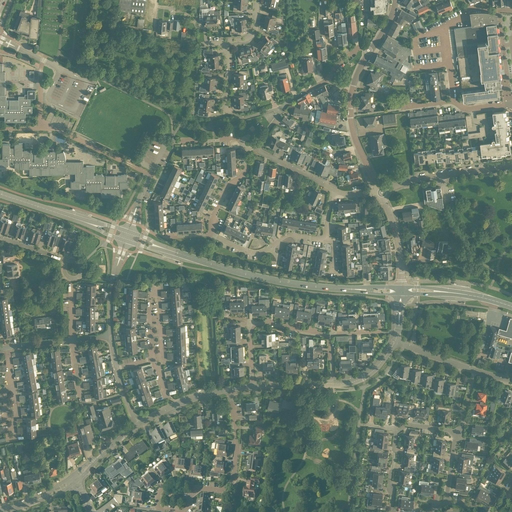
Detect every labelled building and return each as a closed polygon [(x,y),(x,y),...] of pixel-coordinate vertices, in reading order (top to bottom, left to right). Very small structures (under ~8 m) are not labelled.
[(118,0),(118,11),(144,13),(145,0),(118,0)] [(273,7),(275,1),(271,0),(263,0),(263,2),(264,3),(264,4),(269,6),(268,9),(276,11),(277,8),(273,7)] [(370,0),(371,4),(370,5),(370,6),(370,7),(371,8),(373,8),(374,13),(379,13),(384,13),(384,10),(386,10),(385,5),(388,5),(388,3),(388,1),(388,0),(370,0)] [(421,5),(422,5),(418,0),(416,1),(415,1),(413,0),(403,0),(401,3),(409,8),(413,3),(417,10),(422,7),(421,5)] [(445,0),(436,4),(439,13),(453,8),(449,0),(445,0)] [(247,4),(247,3),(237,2),(237,5),(233,5),(233,11),(242,12),(242,9),(247,9),(247,7),(248,7),(248,5),(247,4)] [(211,25),(212,25),(211,10),(209,10),(207,12),(202,12),(203,21),(206,20),(206,26),(207,25),(208,26),(210,26),(211,25)] [(214,10),(211,10),(212,25),(213,25),(214,26),(216,26),(216,25),(218,25),(217,20),(220,19),(220,11),(214,11),(214,10)] [(23,31),(29,34),(29,37),(38,38),(40,18),(31,17),(31,18),(28,18),(29,14),(21,11),(14,30),(22,33),(23,31)] [(397,22),(402,24),(404,19),(411,22),(414,17),(401,11),(401,12),(400,11),(398,15),(399,15),(398,17),(399,17),(397,22)] [(470,13),(471,26),(494,23),(496,15),(495,14),(493,14),(491,13),(490,13),(488,13),(486,12),(484,12),(483,12),(482,12),(479,12),(476,12),(472,13),(470,13)] [(347,21),(347,25),(348,37),(356,37),(356,36),(354,15),(352,15),(351,13),(347,13),(347,15),(347,21)] [(371,27),(372,25),(376,26),(376,19),(368,18),(369,14),(359,13),(360,18),(364,19),(364,24),(367,24),(366,27),(369,27),(371,27)] [(265,21),(275,24),(275,21),(281,22),(283,17),(273,14),(272,17),(266,16),(266,17),(265,17),(264,19),(265,20),(265,21)] [(235,25),(245,24),(245,23),(246,23),(246,21),(245,20),(245,18),(240,19),(239,16),(231,16),(231,22),(235,22),(235,25)] [(127,31),(142,34),(144,19),(139,19),(138,27),(128,25),(127,31)] [(394,20),(391,27),(398,30),(402,24),(397,22),(394,20)] [(420,20),(418,21),(416,22),(416,21),(412,23),(414,30),(418,29),(418,30),(423,27),(420,20)] [(165,33),(166,28),(167,28),(167,29),(172,29),(172,22),(168,22),(168,23),(166,23),(166,22),(158,21),(157,32),(165,33)] [(278,24),(275,24),(265,21),(265,22),(264,23),(263,25),(264,26),(264,27),(269,28),(268,32),(278,34),(279,31),(276,30),(278,24)] [(496,23),(494,23),(471,26),(454,28),(456,47),(458,55),(458,57),(458,60),(462,89),(490,86),(490,88),(499,87),(501,86),(500,77),(501,77),(500,74),(503,73),(502,68),(499,43),(498,43),(498,42),(499,42),(496,23)] [(245,25),(245,24),(235,25),(235,28),(231,28),(232,31),(230,31),(230,34),(239,34),(239,31),(245,30),(245,29),(246,28),(246,26),(245,25)] [(395,36),(398,30),(391,27),(388,33),(395,36)] [(185,32),(172,31),(171,39),(177,39),(181,39),(181,38),(185,38),(185,32)] [(380,49),(394,57),(393,58),(402,63),(407,65),(409,62),(405,60),(408,55),(412,54),(411,46),(406,45),(401,42),(387,35),(385,40),(380,49)] [(265,44),(271,49),(274,46),(276,46),(278,42),(277,41),(278,40),(276,38),(275,39),(272,37),(270,40),(265,36),(265,37),(263,37),(262,39),(262,40),(262,41),(265,44)] [(321,41),(322,59),(327,58),(326,43),(325,43),(325,41),(324,37),(319,38),(319,41),(319,42),(321,41)] [(267,53),(271,49),(265,44),(262,41),(261,42),(260,42),(258,43),(259,44),(258,45),(262,49),(260,51),(266,57),(268,54),(267,53)] [(248,62),(247,58),(248,58),(250,58),(251,60),(255,60),(257,60),(257,59),(258,59),(258,58),(257,55),(257,56),(256,56),(255,53),(252,54),(251,47),(249,47),(248,47),(246,47),(246,48),(245,49),(248,62)] [(208,62),(218,61),(218,60),(219,59),(219,57),(218,56),(218,55),(213,55),(212,48),(203,49),(204,52),(203,52),(203,54),(204,55),(204,56),(206,58),(208,58),(208,62)] [(248,62),(245,49),(244,49),(243,48),(241,49),(240,50),(239,50),(241,56),(238,57),(239,64),(248,62)] [(374,62),(391,71),(389,74),(401,80),(408,67),(398,61),(396,60),(387,55),(385,57),(378,54),(374,62)] [(306,74),(306,72),(313,71),(312,58),(302,59),(303,70),(301,70),(302,74),(306,74)] [(287,60),(271,64),(273,71),(289,67),(287,60)] [(218,62),(218,61),(208,62),(206,62),(206,64),(205,64),(205,67),(204,67),(203,66),(201,69),(203,71),(205,71),(214,70),(213,67),(219,67),(219,65),(220,65),(219,63),(218,62)] [(3,63),(0,63),(0,116),(4,116),(4,122),(11,122),(25,122),(25,113),(32,113),(32,106),(31,106),(31,98),(35,98),(35,90),(27,90),(27,94),(24,94),(24,96),(18,96),(18,100),(9,100),(6,100),(6,95),(5,95),(5,72),(3,72),(3,63)] [(233,80),(244,80),(243,74),(247,74),(247,71),(239,71),(239,74),(233,74),(233,75),(232,76),(232,78),(233,78),(233,80)] [(368,77),(378,81),(380,82),(380,81),(381,80),(382,79),(382,78),(382,77),(383,73),(377,71),(376,74),(371,72),(370,74),(369,74),(368,77)] [(206,82),(216,83),(216,82),(218,82),(218,80),(217,79),(217,78),(212,77),(212,74),(204,73),(203,78),(207,79),(206,82)] [(278,76),(282,91),(289,89),(286,74),(278,76)] [(375,86),(378,81),(368,77),(367,80),(367,81),(366,83),(371,85),(370,88),(377,90),(378,87),(375,86)] [(244,80),(233,80),(233,81),(232,82),(233,84),(234,84),(234,86),(239,86),(239,89),(248,89),(248,85),(247,85),(246,80),(244,80)] [(216,85),(216,83),(206,82),(206,88),(202,88),(202,91),(210,92),(210,89),(216,89),(216,88),(217,88),(217,86),(216,85)] [(261,95),(262,99),(270,97),(269,93),(273,92),(271,85),(267,86),(267,87),(261,89),(262,95),(261,95)] [(328,92),(324,85),(319,88),(323,95),(324,98),(329,95),(328,93),(328,92)] [(500,97),(499,87),(490,88),(462,92),(464,102),(500,97)] [(323,95),(319,88),(314,90),(316,94),(314,95),(316,99),(323,95)] [(234,101),(244,101),(244,98),(247,98),(247,92),(240,92),(240,95),(233,96),(233,97),(233,98),(233,100),(234,100),(234,101)] [(201,103),(203,103),(213,105),(213,103),(215,103),(215,101),(214,100),(214,99),(209,98),(209,95),(203,94),(199,93),(199,97),(201,103)] [(302,96),(306,103),(312,100),(309,93),(302,96)] [(360,102),(370,102),(370,96),(373,96),(373,93),(365,93),(365,96),(361,96),(361,99),(360,99),(360,102)] [(309,109),(306,103),(302,96),(297,99),(297,100),(296,100),(297,103),(298,102),(299,103),(299,104),(297,104),(296,107),(309,109)] [(244,107),(244,101),(234,101),(234,103),(233,104),(233,106),(234,106),(234,107),(241,107),(241,110),(248,110),(248,107),(244,107)] [(371,108),(370,102),(360,102),(360,105),(361,105),(361,108),(365,108),(365,111),(373,111),(373,108),(371,108)] [(213,106),(213,105),(203,103),(203,107),(201,107),(199,109),(198,115),(208,116),(208,110),(212,110),(213,109),(214,109),(214,107),(213,106)] [(326,112),(336,114),(338,105),(328,103),(326,112)] [(307,118),(309,110),(295,107),(293,115),(303,117),(302,121),(308,122),(309,118),(307,118)] [(336,114),(326,112),(317,110),(315,121),(319,122),(318,124),(334,127),(336,114)] [(495,112),(497,122),(498,122),(499,126),(499,131),(498,131),(499,144),(500,146),(491,147),(490,145),(480,146),(481,153),(482,158),(483,158),(482,157),(486,156),(486,158),(491,157),(491,159),(492,159),(492,157),(496,156),(496,158),(502,157),(502,156),(506,155),(506,154),(510,153),(510,155),(511,155),(510,145),(511,145),(511,144),(510,144),(509,140),(511,140),(511,139),(509,139),(509,135),(510,135),(510,130),(511,130),(511,129),(510,130),(509,126),(511,125),(510,120),(508,120),(508,115),(506,115),(506,112),(507,111),(507,110),(495,112)] [(395,113),(383,115),(382,115),(384,125),(396,124),(395,113)] [(284,116),(281,121),(288,126),(290,127),(295,120),(290,118),(289,120),(284,116)] [(376,125),(377,125),(375,116),(363,118),(364,127),(365,127),(376,126),(376,125)] [(480,127),(480,132),(468,133),(469,138),(479,137),(479,135),(485,134),(484,126),(480,127)] [(339,136),(339,134),(337,134),(337,133),(331,134),(331,138),(333,138),(334,144),(341,143),(341,144),(344,144),(344,143),(345,143),(344,136),(339,136)] [(384,153),(383,145),(385,144),(384,134),(371,136),(372,146),(373,146),(374,155),(384,153)] [(276,146),(286,150),(289,144),(285,142),(286,140),(280,137),(279,139),(273,137),(269,146),(275,149),(276,146)] [(29,175),(50,175),(50,166),(57,166),(57,159),(56,159),(56,153),(55,153),(55,151),(52,151),(52,153),(31,153),(31,151),(22,150),(22,143),(15,143),(15,149),(10,149),(10,144),(2,144),(2,153),(3,153),(3,159),(0,158),(0,166),(8,166),(8,165),(15,165),(15,169),(29,169),(29,175)] [(299,146),(297,150),(290,147),(287,153),(292,155),(291,158),(297,160),(301,152),(302,148),(299,146)] [(472,149),(472,154),(473,160),(479,159),(478,153),(481,153),(480,146),(475,147),(476,149),(472,149)] [(472,154),(472,149),(471,147),(467,148),(467,150),(463,151),(463,155),(464,161),(470,160),(470,154),(472,154)] [(445,153),(444,148),(440,149),(440,151),(436,152),(436,156),(437,162),(443,161),(442,155),(445,155),(445,153)] [(463,151),(463,148),(458,149),(458,151),(454,152),(454,156),(455,162),(461,161),(460,156),(463,155),(463,151)] [(436,156),(436,152),(435,149),(430,150),(426,151),(427,157),(428,163),(434,162),(433,156),(436,156)] [(454,152),(454,149),(449,150),(449,152),(445,153),(445,155),(446,163),(452,162),(451,157),(454,156),(454,152)] [(50,166),(50,175),(64,175),(64,174),(75,174),(83,174),(83,166),(83,161),(65,161),(65,160),(65,159),(65,157),(65,156),(65,155),(64,154),(64,153),(64,152),(63,151),(57,153),(56,153),(56,159),(57,159),(57,166),(50,166)] [(427,157),(426,151),(422,151),(422,153),(418,154),(418,152),(413,153),(414,161),(414,162),(415,162),(416,163),(417,163),(417,162),(418,162),(419,162),(419,164),(425,163),(425,158),(427,157)] [(301,152),(297,160),(303,163),(304,160),(309,163),(312,156),(301,152)] [(352,158),(350,152),(342,154),(336,156),(337,161),(341,163),(345,164),(344,160),(352,158)] [(315,170),(321,173),(324,164),(313,159),(311,165),(316,167),(315,170)] [(326,160),(324,164),(321,173),(327,175),(328,173),(333,175),(336,169),(328,166),(330,162),(328,160),(326,160)] [(256,161),(254,173),(261,175),(264,162),(256,161)] [(171,171),(179,175),(180,175),(183,170),(174,165),(171,171)] [(86,166),(83,166),(83,174),(75,174),(75,181),(70,181),(70,189),(80,189),(80,192),(78,192),(78,200),(85,200),(85,192),(82,192),(82,187),(86,187),(86,191),(100,191),(100,197),(122,197),(121,189),(128,189),(128,182),(127,182),(127,174),(124,174),(124,175),(102,175),(102,174),(96,174),(96,175),(94,175),(94,166),(86,166)] [(269,182),(270,178),(274,179),(276,168),(269,167),(269,172),(268,171),(266,182),(269,182)] [(348,171),(351,181),(358,179),(357,172),(353,173),(352,170),(348,171)] [(171,171),(169,177),(176,180),(179,175),(171,171)] [(208,179),(215,183),(218,177),(211,173),(208,179)] [(282,188),(289,189),(294,189),(295,181),(291,181),(291,175),(286,174),(285,185),(283,185),(282,188)] [(169,177),(166,183),(173,186),(176,180),(169,177)] [(208,179),(205,185),(213,188),(215,183),(208,179)] [(166,183),(163,188),(170,192),(173,186),(166,183)] [(235,191),(242,194),(244,189),(243,189),(245,186),(241,184),(240,187),(237,186),(235,191)] [(205,185),(203,190),(210,194),(213,188),(205,185)] [(426,190),(423,190),(425,203),(438,208),(442,210),(443,207),(441,188),(440,187),(434,188),(434,189),(432,189),(432,188),(426,189),(426,190)] [(168,198),(170,192),(163,188),(160,194),(168,198)] [(203,190),(200,196),(207,200),(210,194),(203,190)] [(308,198),(310,199),(309,201),(316,204),(321,193),(321,192),(320,191),(319,191),(318,191),(314,190),(313,192),(311,191),(308,198)] [(235,191),(232,196),(239,200),(242,194),(235,191)] [(195,201),(197,202),(204,205),(207,200),(200,196),(198,199),(196,198),(195,201)] [(232,196),(230,201),(237,205),(239,200),(232,196)] [(235,210),(237,205),(230,201),(227,207),(230,208),(229,211),(237,215),(236,210),(235,210)] [(202,211),(204,205),(197,202),(194,208),(202,211)] [(411,211),(402,212),(403,218),(404,218),(405,221),(412,220),(411,217),(412,217),(412,215),(413,215),(413,216),(419,215),(418,207),(410,208),(411,211)] [(281,225),(287,226),(288,219),(283,218),(283,216),(280,215),(279,217),(278,225),(281,225)] [(266,235),(272,236),(272,231),(275,232),(278,217),(275,217),(273,223),(268,222),(268,223),(266,235)] [(11,220),(6,219),(2,231),(8,233),(11,221),(11,220)] [(223,232),(229,234),(232,227),(228,226),(229,225),(228,224),(227,224),(228,222),(225,220),(221,230),(224,231),(223,232)] [(251,232),(260,234),(262,222),(262,221),(257,220),(256,224),(252,224),(251,232)] [(13,235),(18,236),(21,227),(22,223),(18,222),(17,223),(13,235)] [(234,224),(232,227),(229,234),(234,237),(237,230),(234,228),(235,228),(237,225),(234,224)] [(359,230),(361,235),(368,233),(385,229),(384,224),(367,228),(365,224),(359,225),(360,230),(359,230)] [(26,228),(21,227),(18,236),(23,238),(26,228)] [(28,240),(33,241),(37,229),(34,228),(33,228),(32,228),(31,229),(28,240)] [(40,230),(37,229),(33,241),(38,243),(41,233),(42,232),(42,231),(41,230),(40,230)] [(385,229),(368,233),(369,237),(368,237),(368,240),(374,239),(374,236),(376,236),(376,237),(386,235),(385,229)] [(242,232),(237,230),(234,237),(239,239),(242,232)] [(243,230),(242,232),(239,239),(244,242),(247,235),(245,233),(246,231),(243,230)] [(44,243),(49,244),(53,233),(48,231),(44,243)] [(343,239),(343,242),(348,241),(348,238),(346,238),(346,235),(347,235),(348,236),(350,235),(350,232),(346,233),(338,233),(338,239),(343,239)] [(58,234),(53,233),(49,244),(54,246),(58,234)] [(69,237),(68,240),(65,249),(70,251),(73,240),(73,239),(69,237)] [(421,243),(422,238),(422,237),(419,237),(419,241),(417,241),(417,243),(415,243),(415,237),(410,237),(410,239),(406,239),(407,245),(421,243)] [(59,248),(65,249),(68,240),(62,238),(59,248)] [(433,249),(435,241),(434,241),(422,238),(421,243),(407,245),(408,251),(412,251),(412,252),(412,253),(413,254),(416,254),(416,253),(416,251),(416,245),(418,245),(418,247),(421,246),(433,249)] [(342,251),(350,250),(353,250),(353,248),(350,248),(349,241),(348,241),(343,242),(343,245),(342,245),(342,251)] [(448,241),(434,241),(435,241),(433,249),(438,250),(437,252),(441,252),(446,254),(447,248),(450,249),(451,243),(448,243),(448,241)] [(287,250),(299,252),(303,253),(306,253),(307,245),(304,244),(303,250),(297,249),(298,246),(295,246),(295,245),(294,244),(292,244),(291,244),(291,245),(288,244),(287,250)] [(428,248),(426,257),(434,259),(435,250),(428,248)] [(5,266),(7,277),(18,276),(16,264),(5,266)] [(351,267),(343,268),(343,274),(346,274),(346,277),(354,277),(353,271),(351,271),(351,267)] [(243,298),(236,298),(237,310),(244,310),(244,304),(247,304),(247,294),(243,295),(243,298)] [(0,304),(8,304),(7,298),(9,298),(9,295),(0,295),(0,296),(0,298),(0,304)] [(230,311),(237,310),(236,298),(230,298),(230,296),(226,296),(226,304),(230,304),(230,311)] [(252,314),(259,314),(259,301),(252,301),(252,299),(252,297),(248,297),(248,300),(249,308),(252,307),(252,314)] [(259,301),(259,314),(266,314),(266,307),(269,307),(269,299),(265,299),(265,301),(259,301)] [(274,315),(281,316),(283,304),(276,303),(276,301),(273,300),(272,308),(275,308),(274,315)] [(289,305),(283,304),(281,316),(288,317),(289,311),(292,311),(293,303),(290,303),(289,305)] [(94,304),(86,304),(86,305),(85,305),(85,309),(76,309),(76,312),(94,312),(94,305),(94,304)] [(296,319),(302,320),(305,307),(298,306),(298,304),(295,304),(294,312),(297,312),(296,319)] [(317,323),(324,324),(326,311),(320,310),(320,306),(317,305),(315,316),(318,316),(317,323)] [(311,308),(305,307),(302,320),(309,321),(310,315),(314,315),(315,307),(311,307),(311,308)] [(333,312),(326,311),(324,324),(331,325),(332,319),(335,319),(337,311),(333,310),(333,312)] [(370,313),(371,326),(377,325),(377,319),(380,319),(380,311),(377,311),(377,313),(370,313)] [(342,327),(349,326),(348,314),(341,314),(341,312),(338,312),(338,320),(341,320),(342,327)] [(355,314),(348,314),(349,326),(355,326),(355,320),(358,319),(358,312),(355,312),(355,314)] [(364,326),(371,326),(370,313),(363,314),(363,312),(360,312),(360,319),(363,319),(364,326)] [(176,324),(182,324),(181,316),(173,317),(169,317),(163,318),(163,321),(169,321),(169,320),(170,321),(173,321),(173,323),(176,323),(176,324)] [(51,333),(55,332),(54,323),(51,323),(50,317),(35,319),(36,327),(50,326),(51,333)] [(500,328),(499,334),(511,337),(511,319),(508,330),(500,328)] [(228,333),(240,333),(240,326),(233,326),(233,323),(223,323),(223,327),(227,327),(228,333)] [(182,324),(176,324),(176,325),(175,325),(176,329),(172,329),(166,329),(166,332),(172,332),(176,332),(185,331),(185,325),(182,325),(182,324)] [(487,334),(485,343),(492,345),(489,355),(495,357),(499,358),(502,348),(496,347),(497,342),(495,341),(497,333),(498,329),(490,326),(487,334)] [(0,329),(0,332),(3,332),(3,335),(6,334),(6,337),(14,337),(13,334),(12,334),(11,328),(0,329)] [(226,343),(228,343),(234,343),(234,340),(240,340),(240,333),(228,333),(228,340),(226,340),(226,343)] [(261,345),(271,344),(271,348),(279,348),(279,342),(279,341),(271,341),(271,334),(259,334),(259,338),(261,338),(261,345)] [(362,352),(359,352),(359,359),(366,359),(366,352),(374,352),(373,339),(369,339),(369,341),(362,341),(362,352)] [(236,343),(234,343),(228,343),(228,347),(230,347),(230,354),(243,353),(243,346),(236,346),(236,343)] [(312,349),(311,352),(313,352),(313,367),(319,367),(319,364),(322,364),(322,358),(318,358),(318,351),(322,351),(322,347),(317,347),(316,347),(313,347),(313,349),(312,349)] [(60,355),(60,352),(62,352),(70,351),(70,348),(60,349),(51,350),(51,356),(60,355)] [(19,361),(23,360),(32,359),(34,358),(33,352),(31,352),(22,354),(22,357),(19,357),(13,359),(13,362),(19,361)] [(347,359),(339,359),(340,372),(344,372),(344,370),(351,370),(351,359),(354,359),(354,352),(349,352),(346,352),(347,359)] [(230,354),(231,359),(227,359),(228,360),(225,360),(225,359),(221,359),(222,363),(225,363),(225,364),(237,363),(237,360),(243,360),(243,353),(230,354)] [(282,362),(286,362),(286,372),(293,371),(293,373),(297,373),(297,361),(289,361),(289,354),(282,355),(282,362)] [(259,363),(262,363),(263,373),(270,372),(270,374),(274,374),(274,362),(267,363),(266,355),(259,356),(259,363)] [(225,364),(229,364),(229,368),(231,368),(231,377),(237,377),(237,374),(244,373),(243,366),(237,366),(237,363),(225,364)] [(174,372),(183,370),(182,364),(173,366),(174,372)] [(411,380),(411,375),(412,373),(409,373),(410,366),(401,365),(401,368),(398,368),(392,375),(398,380),(400,377),(400,376),(407,377),(406,380),(411,381),(411,380)] [(104,368),(92,370),(93,376),(105,374),(104,368)] [(134,376),(143,373),(141,368),(132,371),(134,376)] [(411,375),(411,380),(419,381),(419,385),(422,385),(422,384),(423,378),(420,378),(420,376),(421,370),(412,369),(412,372),(412,373),(411,375)] [(185,370),(183,370),(174,372),(176,378),(187,375),(185,370)] [(133,383),(136,382),(145,379),(143,373),(134,376),(131,378),(133,383)] [(423,377),(423,378),(422,384),(431,385),(431,389),(434,389),(435,382),(432,382),(432,381),(433,375),(424,374),(423,377)] [(177,384),(186,382),(188,381),(187,375),(176,378),(177,384)] [(136,382),(138,388),(147,385),(151,383),(157,381),(156,378),(146,382),(145,379),(136,382)] [(435,378),(435,382),(434,389),(442,390),(442,393),(445,394),(445,393),(446,387),(443,387),(444,380),(435,378)] [(186,382),(177,384),(174,384),(168,386),(168,389),(174,387),(174,388),(178,387),(179,390),(187,388),(186,382)] [(447,383),(446,387),(445,393),(454,395),(453,398),(457,399),(458,392),(455,391),(456,384),(447,383)] [(138,388),(140,394),(149,390),(147,385),(138,388)] [(140,394),(142,399),(151,396),(149,390),(140,394)] [(509,407),(511,400),(511,399),(509,399),(511,393),(505,390),(501,400),(505,401),(504,405),(509,407)] [(482,404),(483,401),(485,401),(486,394),(478,392),(477,400),(481,401),(480,404),(476,403),(475,410),(473,409),(472,416),(478,416),(478,414),(485,415),(486,405),(482,404)] [(153,402),(151,396),(142,399),(144,405),(153,402)] [(374,416),(381,417),(382,407),(378,407),(379,399),(373,398),(372,409),(375,409),(374,416)] [(266,400),(264,405),(268,406),(267,410),(278,413),(279,409),(280,409),(282,403),(269,400),(269,401),(266,400)] [(282,403),(280,409),(287,411),(288,408),(294,409),(295,403),(292,402),(283,400),(282,403)] [(395,416),(401,416),(402,406),(403,403),(399,403),(394,402),(393,409),(396,410),(395,416)] [(252,412),(252,409),(258,408),(257,404),(255,404),(254,403),(246,403),(247,412),(252,412)] [(385,407),(382,407),(381,417),(386,417),(387,410),(390,411),(391,404),(386,403),(385,407)] [(403,403),(402,406),(401,416),(407,417),(408,411),(411,412),(412,405),(403,403)] [(87,406),(89,414),(95,413),(93,405),(87,406)] [(416,405),(412,405),(411,412),(414,412),(413,418),(419,419),(420,409),(417,409),(416,405)] [(108,406),(100,409),(95,410),(101,429),(114,426),(108,406)] [(440,416),(450,417),(450,411),(444,410),(445,407),(444,407),(438,406),(437,409),(440,410),(440,416)] [(206,415),(206,416),(211,415),(212,420),(217,419),(218,417),(221,417),(221,419),(224,419),(223,412),(222,412),(222,407),(214,408),(214,409),(206,410),(206,412),(206,415)] [(426,410),(420,409),(419,419),(425,420),(425,414),(428,414),(429,407),(426,407),(426,410)] [(200,415),(193,415),(193,426),(201,426),(201,424),(204,424),(203,416),(200,416),(200,415)] [(85,419),(87,424),(78,427),(83,444),(94,441),(89,425),(92,424),(90,418),(89,418),(88,417),(86,418),(86,419),(85,419)] [(472,426),(471,433),(475,434),(475,435),(482,437),(483,431),(486,432),(487,425),(475,423),(475,425),(475,427),(472,426)] [(164,440),(165,444),(169,442),(168,438),(176,435),(171,425),(163,429),(165,433),(161,435),(164,440)] [(249,435),(248,444),(259,446),(260,436),(260,435),(260,432),(262,432),(263,427),(256,426),(255,431),(253,431),(252,435),(249,435)] [(201,428),(196,428),(190,429),(191,431),(187,432),(187,436),(191,436),(191,439),(202,438),(201,428)] [(378,439),(387,440),(388,434),(382,433),(383,430),(375,429),(374,432),(375,433),(375,435),(378,435),(378,439)] [(156,444),(164,440),(161,435),(159,431),(151,435),(153,439),(150,441),(151,444),(156,453),(160,451),(156,444)] [(403,441),(413,442),(414,439),(415,439),(416,438),(416,437),(417,437),(418,434),(411,433),(410,436),(404,435),(403,441)] [(436,445),(446,447),(446,443),(445,443),(445,441),(442,440),(442,437),(435,436),(435,439),(437,440),(436,445)] [(370,446),(370,448),(374,449),(380,449),(380,446),(387,447),(387,440),(378,439),(377,443),(374,442),(374,445),(373,444),(373,447),(370,446)] [(472,441),(472,442),(467,442),(466,449),(476,451),(477,446),(482,446),(483,441),(476,440),(474,442),(472,441)] [(411,448),(410,451),(417,452),(418,449),(413,448),(413,442),(403,441),(403,447),(411,448)] [(127,463),(131,460),(134,457),(133,456),(136,453),(138,456),(147,449),(142,442),(137,446),(136,445),(129,450),(130,452),(123,457),(127,463)] [(214,450),(217,451),(227,452),(228,446),(223,445),(223,443),(216,442),(214,450)] [(78,443),(68,446),(70,452),(68,452),(70,458),(77,456),(76,455),(81,453),(78,443)] [(433,451),(433,454),(440,455),(440,452),(444,453),(444,451),(445,451),(446,447),(436,445),(435,451),(433,451)] [(370,448),(369,448),(369,450),(374,450),(374,452),(378,452),(377,459),(387,460),(388,453),(380,452),(381,449),(380,449),(374,449),(370,448)] [(227,452),(217,451),(217,456),(214,456),(213,459),(221,460),(221,457),(227,458),(227,452)] [(404,453),(403,459),(413,460),(414,455),(417,455),(417,452),(410,451),(410,454),(404,453)] [(255,473),(256,465),(260,466),(261,454),(255,453),(254,458),(249,457),(248,467),(247,467),(246,472),(255,473)] [(440,455),(433,454),(432,457),(434,458),(433,464),(443,465),(444,461),(443,461),(443,459),(439,458),(440,455)] [(458,463),(468,464),(469,461),(473,462),(474,455),(466,454),(466,458),(459,457),(458,463)] [(174,469),(180,470),(182,460),(176,460),(176,457),(173,456),(172,464),(175,464),(174,469)] [(508,469),(511,465),(511,456),(508,461),(505,458),(501,463),(508,469)] [(157,464),(159,466),(165,474),(170,471),(166,466),(168,465),(164,459),(157,464)] [(182,460),(180,470),(186,471),(187,465),(190,466),(190,464),(191,459),(188,459),(187,461),(182,460)] [(216,462),(215,468),(225,469),(226,463),(221,463),(221,460),(213,459),(213,462),(216,462)] [(387,460),(377,459),(376,466),(372,465),(370,465),(370,468),(371,468),(378,469),(379,466),(386,467),(387,460)] [(408,466),(408,469),(415,470),(415,466),(414,466),(414,465),(412,464),(413,460),(403,459),(402,465),(408,466)] [(48,467),(49,475),(57,474),(55,462),(49,463),(50,467),(48,467)] [(112,466),(105,471),(110,477),(109,478),(111,480),(112,479),(119,473),(127,478),(133,473),(129,468),(129,469),(125,464),(122,466),(119,462),(113,467),(112,466)] [(443,465),(433,464),(431,463),(430,469),(428,468),(428,472),(437,473),(438,470),(441,471),(441,469),(443,469),(443,465)] [(468,468),(468,464),(458,463),(458,470),(464,470),(463,474),(471,475),(472,469),(468,468)] [(490,471),(502,478),(505,473),(499,469),(500,467),(494,463),(490,471)] [(191,477),(197,477),(198,468),(193,467),(193,464),(190,464),(190,466),(189,471),(192,471),(191,477)] [(152,468),(150,469),(156,477),(158,475),(160,478),(165,474),(159,466),(154,470),(152,468)] [(198,468),(197,477),(203,478),(204,473),(206,473),(207,466),(204,466),(204,469),(198,468)] [(33,481),(31,473),(31,471),(30,467),(28,468),(28,470),(24,471),(24,474),(26,483),(33,481)] [(4,469),(6,480),(9,492),(13,491),(10,479),(8,468),(4,469)] [(224,475),(225,469),(215,468),(214,474),(210,473),(210,477),(218,478),(220,478),(220,475),(224,475)] [(371,468),(369,478),(382,480),(383,473),(378,473),(378,469),(371,468)] [(156,477),(150,469),(148,471),(150,473),(145,477),(151,485),(156,481),(154,479),(156,477)] [(399,471),(399,477),(409,478),(409,472),(414,473),(415,470),(408,469),(407,472),(399,471)] [(20,477),(17,478),(15,471),(11,472),(13,482),(15,481),(16,488),(18,488),(19,489),(21,488),(21,487),(23,487),(20,477)] [(31,473),(33,481),(41,480),(41,478),(43,478),(43,473),(40,474),(39,471),(31,473)] [(499,483),(502,478),(490,471),(485,479),(491,482),(493,480),(499,483)] [(465,484),(465,482),(466,481),(469,481),(470,476),(464,475),(463,478),(457,477),(456,483),(465,484)] [(136,483),(134,486),(137,487),(140,488),(141,486),(143,484),(146,489),(151,485),(145,477),(142,479),(141,477),(135,482),(136,483)] [(408,484),(409,478),(399,477),(398,483),(404,483),(403,486),(412,488),(412,484),(411,484),(408,484)] [(368,488),(369,488),(376,489),(376,486),(381,486),(382,480),(369,478),(368,488)] [(244,490),(243,497),(253,498),(255,489),(253,489),(254,484),(258,484),(259,480),(251,479),(250,483),(247,482),(246,490),(244,490)] [(95,484),(102,494),(110,489),(105,483),(103,485),(100,480),(95,484)] [(422,494),(426,495),(428,485),(428,482),(419,480),(418,489),(421,489),(421,493),(423,493),(422,494)] [(461,490),(460,494),(467,495),(468,491),(469,486),(468,486),(468,485),(465,484),(456,483),(455,489),(461,490)] [(98,498),(102,494),(95,484),(90,487),(93,492),(91,494),(93,496),(90,499),(92,502),(98,498)] [(128,493),(130,494),(129,497),(143,499),(144,493),(141,493),(134,492),(137,487),(134,486),(133,485),(131,484),(130,486),(129,489),(128,493)] [(434,486),(428,485),(426,495),(430,495),(431,494),(433,494),(433,491),(436,491),(437,484),(434,484),(434,486)] [(475,498),(480,501),(487,489),(479,484),(476,490),(479,492),(475,498)] [(369,495),(372,495),(372,499),(381,500),(382,499),(383,499),(384,496),(383,495),(382,495),(382,494),(376,493),(376,489),(369,488),(369,489),(369,491),(369,492),(370,492),(369,495)] [(487,489),(480,501),(486,504),(489,498),(494,501),(496,497),(494,495),(495,493),(487,489)] [(121,505),(122,496),(114,495),(114,498),(119,505),(121,505)] [(196,504),(206,506),(206,503),(209,503),(210,497),(201,496),(200,501),(197,500),(196,504)] [(142,505),(143,499),(129,497),(129,501),(130,501),(129,506),(137,507),(137,504),(142,505)] [(402,509),(406,510),(407,500),(401,499),(401,497),(398,497),(397,504),(400,504),(400,508),(402,508),(402,509)] [(381,500),(372,499),(368,498),(366,508),(373,509),(374,505),(381,506),(381,500)] [(413,501),(407,500),(406,510),(410,510),(410,509),(412,509),(413,506),(416,507),(416,500),(413,499),(413,501)]
